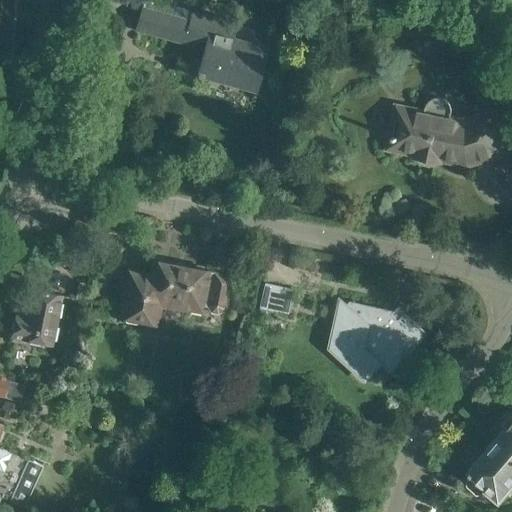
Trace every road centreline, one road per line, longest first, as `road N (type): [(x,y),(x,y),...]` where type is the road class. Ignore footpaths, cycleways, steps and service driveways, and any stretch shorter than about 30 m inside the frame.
road 1 (residential): [(511,291),(200,206),(19,185)]
road 2 (residential): [(397,511),(434,408),(476,351),(511,320)]
road 3 (residential): [(19,185),(50,0)]
